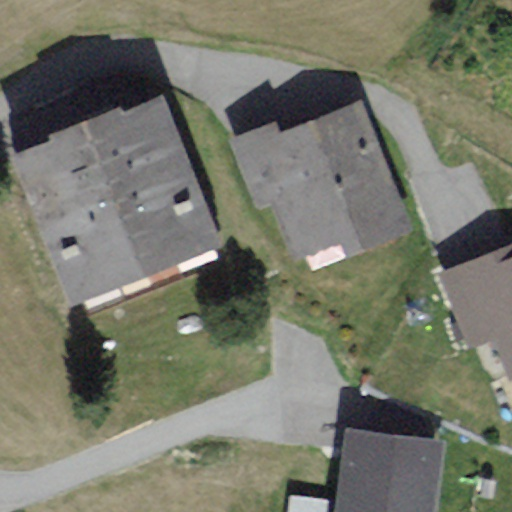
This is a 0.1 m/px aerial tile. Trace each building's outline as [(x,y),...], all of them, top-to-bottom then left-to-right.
[(10,144),(66,290),(207,236),(152,90),(10,144)] [(248,135),(283,246),(389,213),(354,102),(248,135)] [(511,364),(511,250),(509,243),(442,269),(469,340),(498,329),(511,365),(511,364)] [(432,511),(441,441),(352,431),(342,511),(432,511)] [(327,511),(328,500),(290,497),(288,511),(327,511)]
